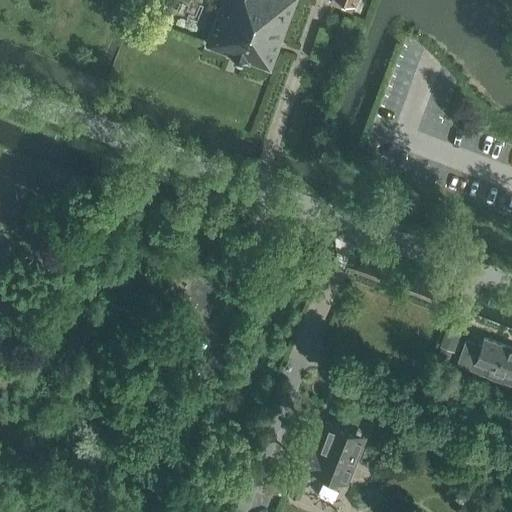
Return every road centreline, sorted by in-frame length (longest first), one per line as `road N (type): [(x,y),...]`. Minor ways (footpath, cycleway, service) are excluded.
road 1 (unclassified): [(0,91),(347,223)]
road 2 (unclassified): [(511,286),(347,223)]
